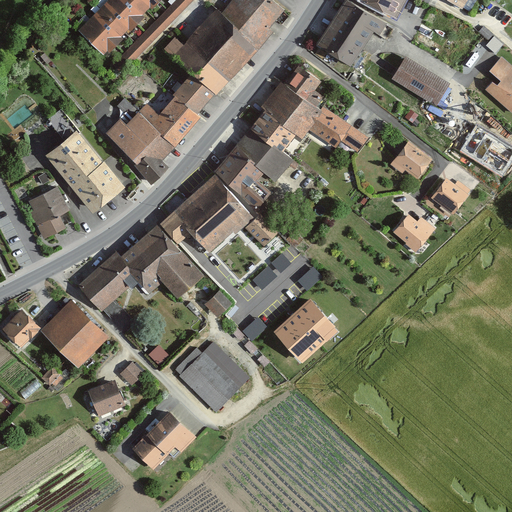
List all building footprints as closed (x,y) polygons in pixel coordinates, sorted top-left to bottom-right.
[(157,0),(106,0),(79,29),(104,54),(157,0)] [(194,0),(175,0),(113,63),(122,72),(194,0)] [(274,0),(227,0),(220,10),(257,48),(273,28),(268,25),(283,8),(274,0)] [(388,20),(353,0),(341,0),(316,43),(354,65),(376,28),(381,32),(388,20)] [(431,0),(371,0),(398,14),(405,0),(417,0),(428,6),(431,0)] [(448,0),(465,10),(470,0),(448,0)] [(216,5),(186,38),(228,78),(257,48),(220,10),(216,5)] [(494,35),(485,26),(480,32),(490,40),(494,35)] [(175,35),(164,45),(192,70),(216,91),(228,78),(186,38),(184,42),(175,35)] [(407,54),(394,76),(439,104),(453,82),(407,54)] [(511,62),(503,55),(492,68),(504,78),(500,83),(496,79),(488,89),(511,108),(511,62)] [(321,79),(298,63),(285,82),(315,102),(324,94),(315,87),(321,79)] [(192,70),(172,91),(175,93),(198,112),(216,91),(192,70)] [(281,79),(260,103),(264,107),(296,131),(302,135),(308,127),(322,107),(315,102),(285,82),(281,79)] [(140,109),(174,144),(200,114),(198,112),(175,93),(159,111),(146,101),(140,109)] [(264,107),(250,125),(282,149),(296,131),(264,107)] [(349,123),(322,107),(308,127),(336,146),(339,140),(349,123)] [(174,144),(138,108),(127,120),(161,157),(174,144)] [(127,120),(120,115),(106,129),(138,158),(135,161),(151,181),(167,164),(161,157),(127,120)] [(358,130),(349,123),(339,140),(356,151),(367,136),(358,130)] [(250,125),(237,142),(265,169),(275,181),(293,157),(282,149),(250,125)] [(78,127),(46,153),(92,210),(124,184),(78,127)] [(434,159),(409,140),(397,156),(391,164),(403,173),(406,169),(419,178),(434,159)] [(237,142),(214,168),(216,169),(255,208),(271,190),(258,178),(265,169),(237,142)] [(216,169),(161,219),(180,240),(193,227),(212,248),(244,218),(264,241),(276,230),(255,208),(216,169)] [(455,182),(447,176),(432,198),(456,214),(475,188),(459,177),(455,182)] [(70,211),(58,186),(27,200),(44,238),(66,228),(60,215),(70,211)] [(436,229),(423,218),(420,221),(410,212),(395,231),(407,241),(406,243),(416,252),(436,229)] [(203,270),(158,221),(122,253),(118,248),(77,285),(102,312),(140,278),(150,289),(165,276),(179,292),(182,289),(203,270)] [(282,271),(292,261),(283,251),(272,261),(282,271)] [(263,288),(278,274),(268,264),(253,278),(263,288)] [(307,289),(324,275),(314,264),(298,279),(307,289)] [(232,301),(219,288),(204,302),(217,315),(232,301)] [(299,358),(337,323),(310,295),(273,329),(299,358)] [(110,336),(72,298),(54,316),(42,328),(80,366),(110,336)] [(41,325),(24,307),(5,327),(22,344),(41,325)] [(259,315),(243,329),(252,339),(268,325),(259,315)] [(250,375),(213,340),(179,376),(216,411),(250,375)] [(170,355),(160,344),(149,353),(160,364),(170,355)] [(145,373),(133,361),(120,375),(132,386),(145,373)] [(62,373),(54,366),(43,378),(52,385),(48,389),(52,392),(57,387),(53,383),(62,373)] [(110,382),(89,390),(98,415),(125,405),(116,380),(110,382)] [(197,434),(172,409),(134,447),(154,467),(176,445),(181,450),(197,434)]
